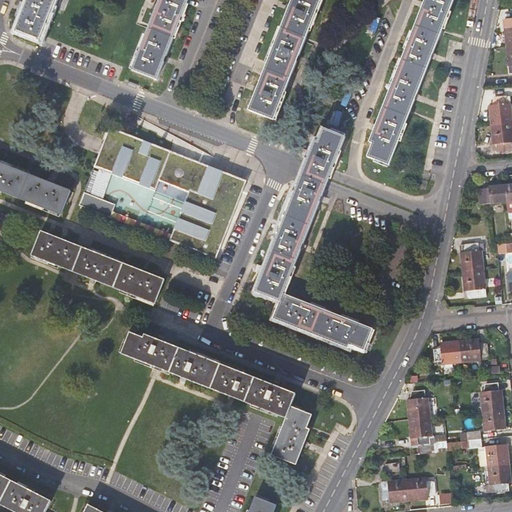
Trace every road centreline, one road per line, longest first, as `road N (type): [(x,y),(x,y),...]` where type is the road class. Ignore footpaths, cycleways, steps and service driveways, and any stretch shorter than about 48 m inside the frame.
road 1 (residential): [(380,403),(223,340),(221,315),(277,165)]
road 2 (residential): [(277,165),(415,219),(445,221)]
road 3 (residential): [(445,221),(280,155)]
road 4 (residential): [(165,111),(0,48)]
road 5 (residential): [(487,0),(455,172)]
road 6 (unknown): [(477,53),(447,52),(423,168)]
road 7 (residential): [(267,0),(214,131)]
road 8 (residential): [(380,403),(323,511)]
road 9 (residential): [(165,111),(212,0)]
